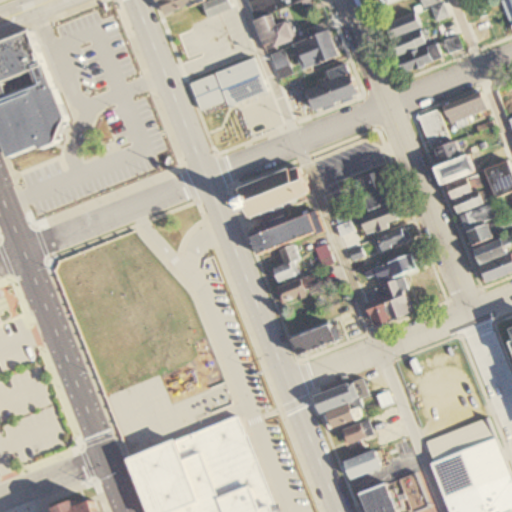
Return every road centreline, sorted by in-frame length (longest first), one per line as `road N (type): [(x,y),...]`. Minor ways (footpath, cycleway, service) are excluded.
road 1 (residential): [(22,251),(511,54)]
road 2 (primary): [(286,382),(129,0)]
road 3 (residential): [(470,309),(347,0)]
road 4 (primary): [(0,207),(125,511)]
road 5 (residential): [(286,382),(470,309)]
road 6 (primary): [(337,511),(286,382)]
